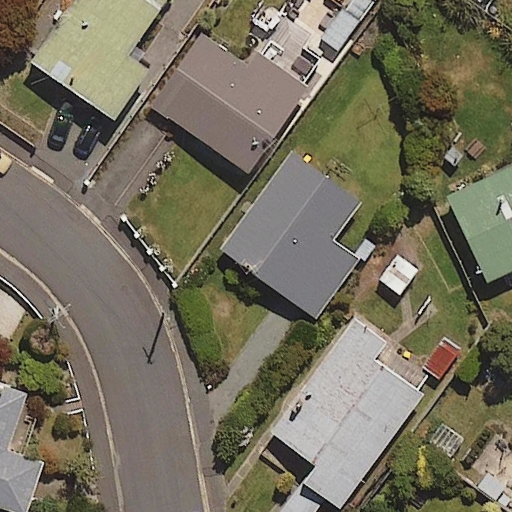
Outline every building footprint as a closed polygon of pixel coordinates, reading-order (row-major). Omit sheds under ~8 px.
[(68,0),(31,54),(113,112),(148,61),(128,47),(160,0),(68,0)] [(336,47),(357,22),(330,0),(316,0),(301,19),(336,47)] [(246,59),(202,29),(153,101),(247,166),(305,83),(254,48),(246,59)] [(360,197),(291,147),(220,244),(315,313),(357,255),(331,236),(360,197)] [(511,261),(511,160),(445,192),(485,275),(511,261)] [(385,336),(354,313),(271,427),(316,459),(303,476),(339,502),(422,388),(372,352),(385,336)] [(0,498),(24,507),(42,454),(6,442),(21,397),(0,390),(0,498)] [(318,511),(319,510),(292,491),(276,511),(318,511)]
